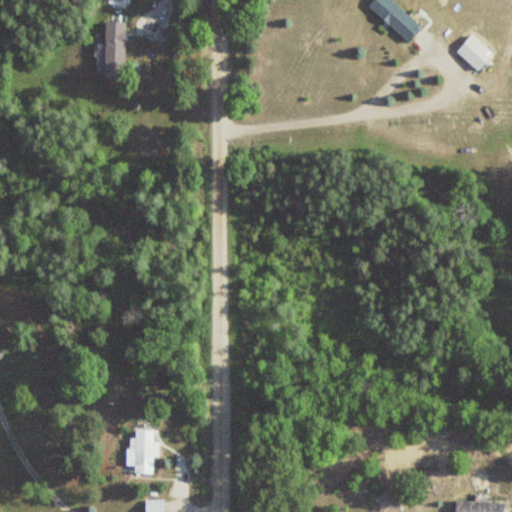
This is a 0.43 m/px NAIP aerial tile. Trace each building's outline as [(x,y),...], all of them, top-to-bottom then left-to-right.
[(409,17),(409,18),(389,0),(372,0),(367,6),(407,43),(421,28),(409,17)] [(104,77),(124,77),(124,21),(104,21),(104,77)] [(492,55),(471,34),(455,51),(476,72),(492,55)] [(152,474),(152,457),(158,457),(158,442),(153,442),(153,429),(134,429),(133,438),(127,438),(127,474),(152,474)] [(501,511),(502,503),(454,500),(453,511),(501,511)] [(160,511),(161,501),(145,501),(144,511),(160,511)]
